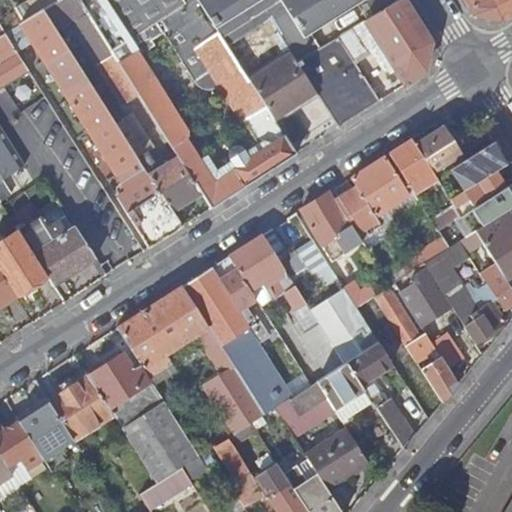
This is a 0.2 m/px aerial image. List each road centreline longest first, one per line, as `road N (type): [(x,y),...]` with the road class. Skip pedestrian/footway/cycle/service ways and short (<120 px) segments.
road 1 (residential): [(478,64),(0,371)]
road 2 (residential): [(511,351),(376,511)]
